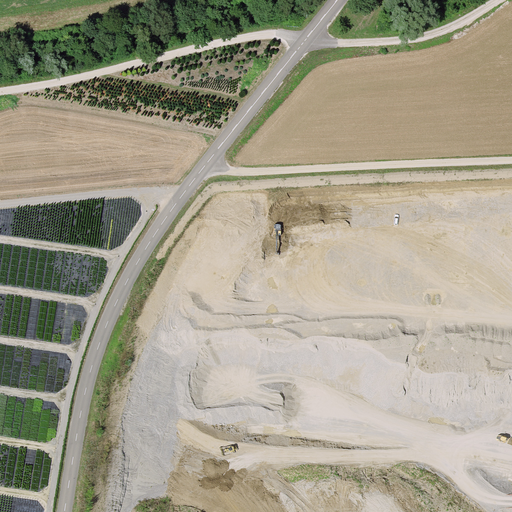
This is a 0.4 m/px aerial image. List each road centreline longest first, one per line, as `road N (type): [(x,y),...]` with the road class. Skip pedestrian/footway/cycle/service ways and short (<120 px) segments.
road 1 (unclassified): [(64,511),(92,359),(125,283),(169,212),(337,0)]
road 2 (track): [(497,0),(445,27),(392,41),(262,32),(0,90)]
road 3 (track): [(153,193),(73,372),(49,511)]
road 4 (track): [(205,165),(252,171),(511,160)]
road 5 (track): [(0,203),(127,191),(176,203)]
road 6 (track): [(119,259),(0,238)]
